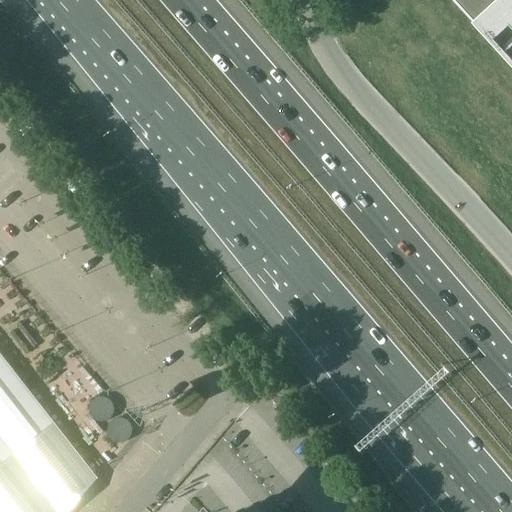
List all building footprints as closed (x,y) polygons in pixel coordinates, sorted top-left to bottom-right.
[(452,0),(477,27),(506,0),(452,0)] [(483,33),(511,64),(511,5),(485,31),(483,33)] [(0,511),(68,511),(98,478),(0,353),(0,511)] [(90,404),(89,408),(89,412),(90,416),(93,419),(96,421),(100,422),(104,421),(108,419),(110,416),(112,413),(112,409),(111,406),(109,402),(107,400),(103,398),(100,398),(96,399),(93,401),(90,404)] [(126,442),(129,440),(132,436),(133,431),(132,427),(131,424),(128,421),(124,419),(120,418),(116,418),(113,420),(110,423),(108,426),(107,430),(108,435),(110,439),(113,442),(117,443),(122,444),(126,442)]
